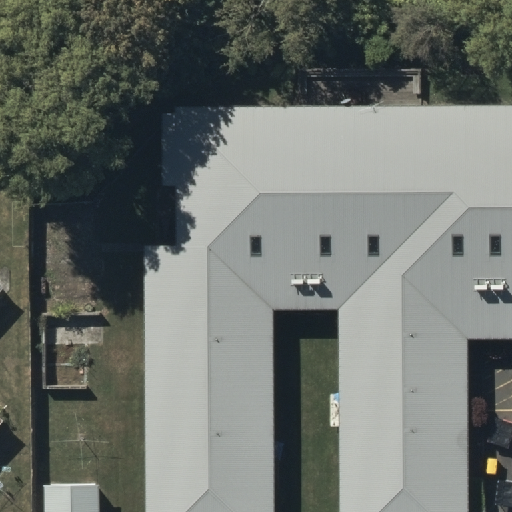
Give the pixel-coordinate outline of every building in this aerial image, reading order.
[(0,181),(11,180),(0,102),(0,181)] [(511,103),(164,105),(165,182),(179,183),(179,243),(147,244),(149,511),(277,511),(276,307),(341,307),(343,511),(470,511),(470,338),(511,337),(511,103)] [(94,204),(42,205),(44,312),(95,311),(94,204)] [(43,329),(43,392),(88,392),(87,372),(84,372),(84,344),(100,344),(100,325),(80,325),(80,328),(43,329)] [(102,511),(102,489),(48,489),(48,511),(102,511)]
